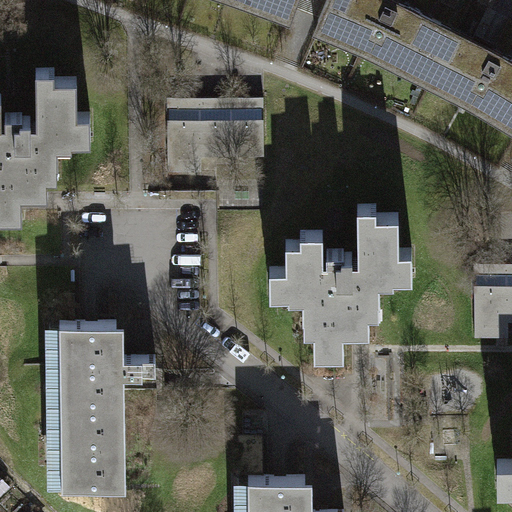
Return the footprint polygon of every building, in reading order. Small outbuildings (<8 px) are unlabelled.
[(433,72),(456,29),(393,0),(328,0),(321,20),(433,72)] [(511,59),(456,29),(433,72),(511,116),(511,59)] [(1,122),(1,93),(0,92),(0,216),(21,217),(21,194),(29,194),(48,194),(48,176),(57,176),(58,128),(69,128),(69,139),(90,139),(90,111),(76,111),(76,75),(54,75),(54,66),(37,66),(37,121),(30,121),(30,115),(21,115),(21,112),(5,112),(5,122),(1,122)] [(263,95),(166,95),(167,170),(201,170),(201,155),(263,154),(263,95)] [(375,204),(358,204),(357,256),(352,256),(352,251),(344,251),(344,248),(326,248),(326,258),(323,258),(324,230),(301,229),(301,238),(286,238),(285,266),(270,265),(270,293),(289,293),(290,283),(303,283),(303,315),(317,315),(317,328),(313,328),(313,354),(344,354),(344,330),(355,330),(369,330),(369,313),(379,313),(380,265),(391,265),(391,275),(411,275),(411,246),(398,246),(399,211),(375,211),(375,204)] [(511,261),(474,261),(475,335),(508,334),(508,319),(511,318),(511,261)] [(92,319),(59,319),(62,487),(119,486),(117,372),(142,372),(142,370),(156,370),(156,353),(117,353),(116,319),(92,319)] [(511,457),(496,458),(497,485),(511,485),(511,457)] [(268,474),(247,474),(247,511),(343,511),(343,508),(305,509),(305,473),(292,474),(268,474)]
